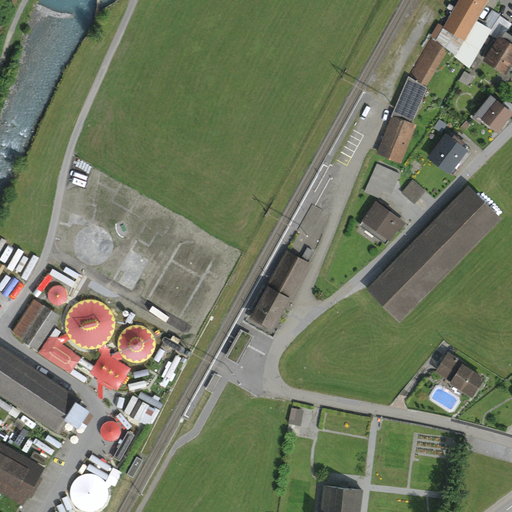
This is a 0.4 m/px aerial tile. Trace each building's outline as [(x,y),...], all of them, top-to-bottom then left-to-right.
[(453,0),(433,37),(445,46),(455,54),(458,58),(469,67),(489,33),(490,31),(490,30),(474,21),(486,0),(453,0)] [(490,31),(489,33),(495,37),(483,55),(488,58),(487,60),(505,71),(511,63),(511,36),(506,32),(510,26),(498,19),(490,31)] [(409,78),(422,86),(422,85),(445,46),(433,37),(409,78)] [(465,72),(460,80),(467,84),(471,77),(468,75),(465,72)] [(422,86),(409,78),(393,114),(411,122),(426,88),(425,86),(422,85),(422,86)] [(511,104),(506,100),(501,106),(490,97),(477,114),(483,118),(497,130),(503,123),(504,123),(511,112),(511,104)] [(477,114),(474,118),(480,123),(483,118),(477,114)] [(392,117),(377,153),(399,162),(413,126),(392,117)] [(439,121),(434,128),(441,132),(446,125),(439,121)] [(452,145),(459,143),(461,141),(450,134),(447,137),(446,137),(431,157),(438,163),(440,165),(447,156),(446,153),(452,145)] [(447,156),(440,165),(453,174),(469,154),(463,150),(466,146),(461,141),(459,143),(452,145),(446,153),(447,156)] [(382,190),(391,194),(400,174),(377,164),(369,183),(382,190)] [(408,187),(419,197),(424,191),(413,181),(408,187)] [(365,192),(379,198),(382,190),(369,183),(365,192)] [(402,193),(414,203),(419,197),(408,187),(402,193)] [(399,318),(498,218),(469,189),(370,290),(399,318)] [(389,213),(391,210),(379,201),(377,204),(361,225),(385,243),(396,228),(400,231),(403,226),(399,224),(401,222),(389,213)] [(270,290),(286,298),(291,289),(305,264),(289,255),(270,290)] [(272,327),(287,299),(286,298),(270,290),(269,289),(253,316),(272,327)] [(35,300),(13,332),(36,348),(58,316),(35,300)] [(123,326),(124,359),(155,358),(154,325),(123,326)] [(85,353),(63,342),(68,333),(54,326),(41,353),(67,367),(70,361),(78,365),(85,353)] [(225,357),(238,364),(250,342),(253,336),(240,329),(225,357)] [(90,373),(120,389),(133,365),(122,359),(125,354),(106,344),(90,373)] [(77,404),(80,399),(0,346),(0,392),(59,431),(68,418),(77,424),(86,410),(77,404)] [(463,367),(464,365),(448,354),(437,371),(472,395),(478,386),(480,383),(482,380),(463,367)] [(147,378),(130,380),(131,388),(149,386),(147,378)] [(128,413),(154,425),(165,400),(139,388),(128,413)] [(77,424),(85,429),(94,415),(86,410),(77,424)] [(299,426),(301,413),(291,411),(289,423),(299,426)] [(116,417),(102,426),(111,440),(125,431),(116,417)] [(0,489),(22,502),(26,495),(38,475),(41,468),(0,444),(0,489)] [(137,457),(127,474),(133,478),(143,460),(137,457)] [(26,495),(31,498),(43,478),(38,475),(26,495)] [(359,511),(362,490),(348,488),(339,487),(325,486),(321,511),(359,511)] [(95,489),(89,493),(93,498),(87,503),(93,511),(108,501),(105,496),(101,499),(95,489)]
